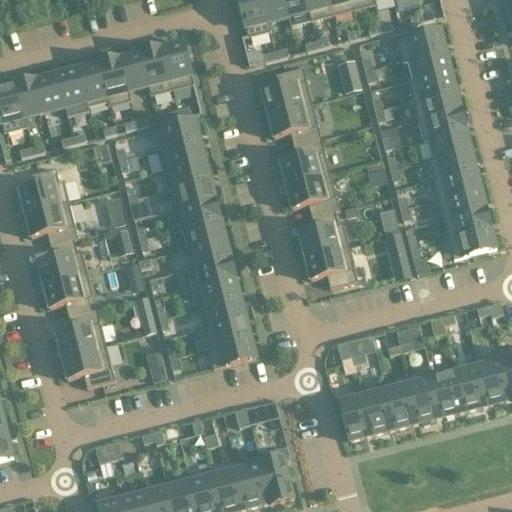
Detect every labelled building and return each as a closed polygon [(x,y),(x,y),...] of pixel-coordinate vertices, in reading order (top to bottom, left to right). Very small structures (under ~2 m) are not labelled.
[(259,0),(237,0),(248,42),(269,37),(259,0)] [(282,0),(259,0),(269,37),(271,36),(269,28),(288,22),(282,0)] [(304,0),(282,0),(288,22),(309,17),(311,26),(312,26),(304,0)] [(327,0),(304,0),(312,26),(333,20),(327,0)] [(349,0),(327,0),(333,20),(354,15),(349,0)] [(372,0),(349,0),(354,15),(375,10),(372,0)] [(394,0),(372,0),(375,10),(375,9),(374,5),(392,0),(393,0),(395,5),(396,4),(394,0)] [(435,23),(433,16),(421,19),(423,26),(435,23)] [(423,26),(421,19),(410,22),(412,29),(423,26)] [(393,34),(392,26),(380,29),(382,37),(393,34)] [(382,37),(380,29),(368,32),(370,40),(382,37)] [(361,42),(359,35),(347,38),(349,45),(361,42)] [(446,55),(441,35),(398,46),(403,66),(446,55)] [(319,53),(331,50),(329,42),(317,45),(319,53)] [(319,53),(317,45),(305,48),(307,56),(319,53)] [(184,46),(163,52),(173,95),(195,89),(184,46)] [(163,52),(141,57),(152,100),(173,95),(163,52)] [(277,64),(289,61),(287,53),(275,56),(277,64)] [(408,86),(451,75),(446,55),(403,66),(404,67),(408,66),(413,84),(408,85),(408,86)] [(277,64),(275,56),(263,59),(265,67),(277,64)] [(141,57),(120,63),(131,106),(132,106),(129,97),(149,92),(151,100),(152,100),(141,57)] [(373,74),(370,62),(362,64),(365,76),(373,74)] [(120,63),(99,68),(109,107),(110,111),(131,106),(120,63)] [(99,68),(78,73),(87,108),(88,112),(108,107),(109,107),(99,68)] [(78,73),(57,79),(65,113),(87,108),(78,73)] [(312,109),(303,73),(276,80),(279,93),(263,97),(269,120),(312,109)] [(376,86),(373,74),(365,76),(368,88),(376,86)] [(456,94),(451,75),(408,86),(413,105),(456,94)] [(57,79),(36,84),(44,118),(65,113),(57,79)] [(359,81),(342,85),(345,100),(362,96),(359,81)] [(26,87),(15,90),(25,133),(27,132),(25,123),(44,118),(36,84),(26,87)] [(15,90),(0,93),(0,121),(4,138),(25,133),(15,90)] [(418,125),(461,114),(456,94),(413,105),(418,125)] [(383,113),(380,102),(372,104),(375,115),(383,113)] [(321,144),(312,109),(269,120),(275,142),(291,138),(294,151),(321,144)] [(191,119),(189,111),(178,114),(180,122),(191,119)] [(386,125),(383,113),(375,115),(378,127),(386,125)] [(180,122),(178,114),(166,117),(168,125),(180,122)] [(467,134),(461,114),(418,125),(424,146),(428,144),(467,134)] [(149,130),(147,122),(136,125),(138,133),(149,130)] [(201,144),(196,124),(152,135),(158,155),(201,144)] [(138,133),(136,125),(124,128),(126,136),(138,133)] [(105,141),(117,138),(115,131),(103,134),(105,141)] [(472,154),(467,134),(428,144),(433,163),(428,165),(429,165),(472,154)] [(87,146),(85,138),(73,141),(75,149),(87,146)] [(75,149),(73,141),(62,144),(64,152),(75,149)] [(385,155),(393,153),(390,141),(382,143),(385,155)] [(206,164),(201,144),(158,155),(163,175),(206,164)] [(331,180),(321,144),(294,151),(297,163),(281,167),(287,191),(331,180)] [(45,157),(43,149),(31,152),(33,160),(45,157)] [(33,160),(31,152),(20,155),(22,163),(33,160)] [(127,164),(124,152),(116,154),(119,166),(127,164)] [(477,174),(472,154),(429,165),(434,185),(477,174)] [(398,173),(395,161),(387,163),(390,175),(398,173)] [(130,176),(127,164),(119,166),(122,178),(130,176)] [(211,184),(206,164),(163,175),(168,195),(211,184)] [(401,184),(398,173),(390,175),(393,186),(401,184)] [(65,209),(56,174),(33,180),(36,192),(20,196),(26,219),(70,208),(65,209)] [(482,194),(477,174),(434,185),(439,205),(482,194)] [(340,215),(331,180),(287,191),(293,213),(309,209),(312,222),(335,216),(340,215)] [(216,204),(211,184),(168,195),(168,196),(173,195),(177,213),(216,204)] [(137,204),(134,192),(126,194),(129,206),(137,204)] [(487,214),(482,194),(439,205),(444,225),(487,214)] [(408,212),(405,201),(397,203),(400,214),(408,212)] [(109,218),(122,214),(119,202),(106,206),(109,218)] [(140,215),(137,204),(129,206),(132,217),(140,215)] [(221,224),(216,204),(177,213),(173,215),(178,235),(221,224)] [(79,243),(70,208),(26,219),(32,242),(48,238),(51,251),(74,245),(79,243)] [(411,224),(408,212),(400,214),(403,226),(411,224)] [(122,214),(109,218),(113,232),(126,229),(122,214)] [(492,234),(487,214),(444,225),(449,245),(492,234)] [(349,251),(343,228),(339,229),(335,216),(312,222),(316,235),(300,239),(306,262),(349,251)] [(226,243),(221,224),(178,235),(178,236),(183,234),(188,253),(226,243)] [(147,243),(144,231),(136,233),(139,245),(147,243)] [(121,260),(134,257),(128,233),(115,237),(121,260)] [(497,254),(492,234),(449,245),(454,265),(497,254)] [(419,252),(416,240),(408,242),(411,254),(419,252)] [(150,255),(147,243),(139,245),(143,257),(150,255)] [(188,253),(193,273),(231,263),(226,243),(188,253)] [(87,279),(81,257),(77,258),(74,245),(51,251),(54,263),(38,267),(44,291),(87,279)] [(358,286),(349,251),(306,262),(311,284),(327,280),(331,293),(358,286)] [(421,263),(419,252),(411,254),(414,265),(421,263)] [(405,256),(391,260),(397,286),(403,284),(412,282),(405,256)] [(153,271),(151,263),(139,266),(141,274),(153,271)] [(237,283),(231,263),(193,273),(188,274),(193,294),(237,283)] [(92,316),(89,303),(93,302),(87,279),(44,291),(50,314),(67,309),(70,322),(92,316)] [(153,296),(160,294),(157,283),(150,285),(153,296)] [(242,303),(237,283),(193,294),(198,314),(242,303)] [(141,327),(153,324),(148,302),(136,305),(141,327)] [(247,323),(242,303),(198,314),(203,334),(247,323)] [(500,308),(489,311),(491,318),(492,322),(503,319),(500,308)] [(167,322),(164,311),(157,313),(160,324),(167,322)] [(489,311),(477,314),(479,321),(491,318),(489,311)] [(63,362),(106,350),(97,315),(92,316),(70,322),(73,334),(57,338),(63,362)] [(453,319),(441,322),(443,330),(454,327),(453,319)] [(170,334),(167,322),(160,324),(163,336),(170,334)] [(441,322),(430,325),(434,340),(445,337),(443,330),(441,322)] [(252,343),(247,323),(203,334),(209,354),(252,343)] [(153,324),(141,327),(145,340),(156,337),(153,324)] [(257,363),(252,343),(209,354),(214,374),(257,363)] [(349,347),(338,350),(342,365),(353,362),(349,347)] [(411,347),(400,350),(402,358),(413,355),(411,347)] [(115,386),(106,350),(63,362),(68,384),(84,380),(88,393),(115,386)] [(178,362),(175,350),(167,352),(170,364),(178,362)] [(400,350),(388,353),(390,361),(402,358),(400,350)] [(511,352),(500,355),(511,400),(511,352)] [(511,400),(500,355),(477,361),(477,364),(490,412),(511,406),(511,400)] [(365,359),(353,362),(355,369),(367,366),(365,359)] [(181,373),(178,362),(170,364),(173,375),(181,373)] [(477,364),(454,370),(466,418),(490,412),(477,364)] [(454,370),(431,376),(444,424),(466,418),(454,370)] [(163,373),(152,376),(154,387),(166,384),(163,373)] [(430,373),(407,379),(408,384),(420,430),(444,424),(431,376),(430,373)] [(408,384),(385,390),(397,436),(420,430),(408,384)] [(385,390),(362,396),(374,442),(397,436),(385,390)] [(362,396),(338,402),(349,448),(374,442),(362,396)] [(247,414),(251,430),(262,427),(258,411),(247,414)] [(239,432),(251,430),(247,414),(235,417),(239,432)] [(0,443),(8,441),(3,419),(0,420),(0,443)] [(200,426),(193,428),(196,440),(203,438),(200,426)] [(162,436),(154,438),(156,446),(157,450),(165,448),(162,436)] [(144,449),(156,446),(154,438),(142,441),(144,449)] [(216,438),(204,441),(208,453),(219,450),(216,438)] [(8,441),(0,443),(0,466),(14,462),(8,441)] [(119,447),(108,450),(111,466),(123,463),(119,447)] [(100,469),(111,466),(108,450),(96,453),(100,469)] [(293,504),(281,454),(259,460),(261,469),(260,469),(270,507),(271,510),(293,504)] [(251,511),(270,507),(260,469),(237,475),(246,511),(251,511)] [(221,511),(211,472),(189,478),(192,487),(191,487),(197,511),(221,511)] [(246,511),(237,475),(214,481),(212,472),(211,472),(221,511),(246,511)] [(197,511),(191,487),(168,493),(172,511),(197,511)] [(172,511),(168,493),(167,489),(144,494),(148,511),(172,511)] [(148,511),(144,494),(121,500),(123,511),(148,511)] [(123,511),(121,500),(97,506),(98,511),(123,511)]
